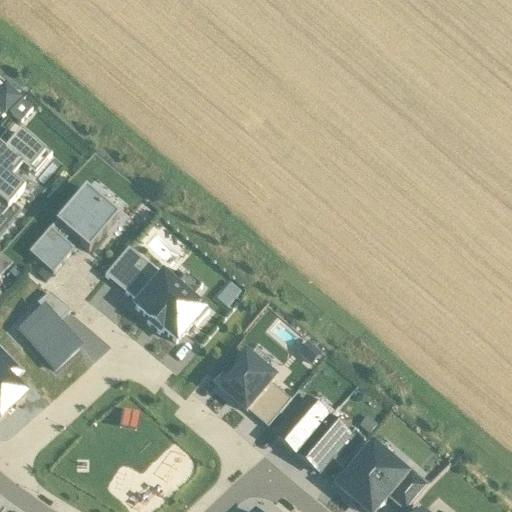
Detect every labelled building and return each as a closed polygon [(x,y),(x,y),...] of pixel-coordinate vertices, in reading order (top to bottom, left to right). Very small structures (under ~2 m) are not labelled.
[(4,95),(0,98),(0,120),(6,126),(21,111),(4,95)] [(0,233),(6,238),(16,225),(9,219),(21,206),(9,194),(19,183),(26,190),(43,170),(17,148),(2,166),(0,164),(0,233)] [(85,269),(116,233),(83,205),(52,240),(67,253),(85,269)] [(62,259),(67,253),(52,240),(47,247),(62,259)] [(62,259),(47,247),(25,272),(49,292),(71,267),(62,259)] [(102,292),(136,321),(158,293),(125,265),(102,292)] [(0,288),(10,279),(0,270),(0,288)] [(172,304),(158,293),(136,321),(133,326),(146,337),(143,340),(155,351),(158,347),(173,359),(190,340),(192,342),(205,327),(202,325),(189,314),(198,302),(183,291),(174,302),(172,304)] [(41,327),(54,341),(67,328),(46,311),(34,321),(41,327)] [(17,349),(52,387),(76,365),(54,341),(41,327),(17,349)] [(0,390),(10,400),(21,389),(0,367),(0,390)] [(250,430),(251,429),(275,401),(278,398),(249,372),(220,405),(250,430)] [(0,431),(10,422),(12,424),(23,414),(10,400),(0,390),(0,431)] [(282,432),(294,418),(275,401),(251,429),(271,446),(282,432)] [(292,441),(310,421),(312,419),(302,410),(294,418),(282,432),(292,441)] [(300,474),(331,438),(310,421),(292,441),(280,456),(300,474)] [(331,438),(300,474),(322,492),(335,477),(352,458),(331,438)] [(358,451),(352,458),(335,477),(344,485),(367,458),(358,451)] [(376,466),(341,506),(347,511),(393,511),(409,495),(376,466)] [(409,495),(393,511),(425,511),(433,504),(415,488),(409,495)]
